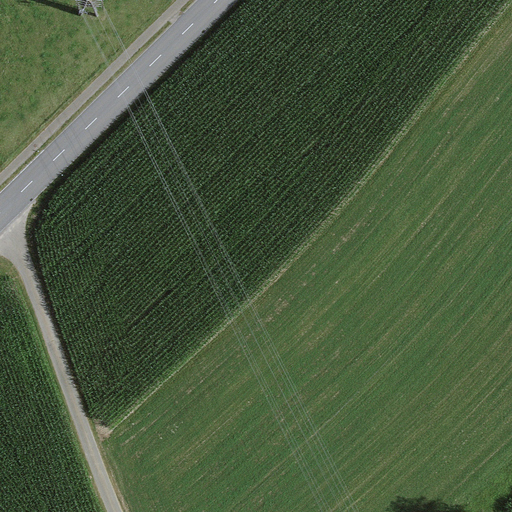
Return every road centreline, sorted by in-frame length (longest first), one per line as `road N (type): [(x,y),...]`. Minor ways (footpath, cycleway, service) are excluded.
road 1 (track): [(116,511),(2,211)]
road 2 (tertiary): [(0,214),(218,0)]
